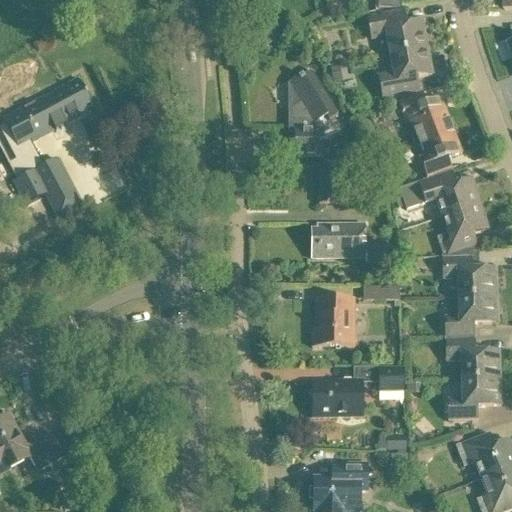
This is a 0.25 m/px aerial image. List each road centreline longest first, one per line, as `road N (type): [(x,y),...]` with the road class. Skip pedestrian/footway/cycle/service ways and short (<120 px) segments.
road 1 (residential): [(258,511),(236,298),(220,0)]
road 2 (tertiary): [(190,269),(190,58),(180,0)]
road 3 (tertiary): [(193,511),(190,269)]
road 4 (residential): [(0,370),(190,269)]
road 5 (residential): [(511,168),(461,30),(459,0)]
